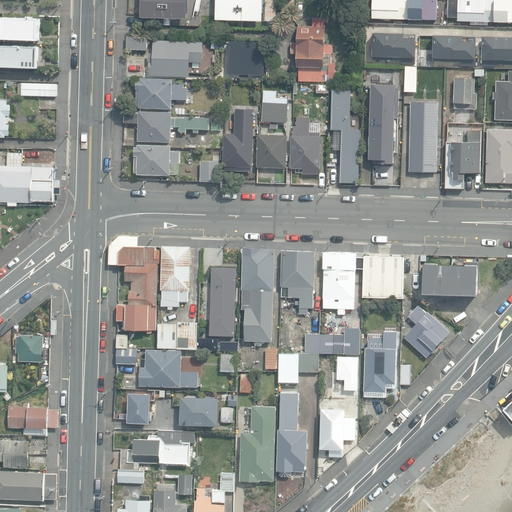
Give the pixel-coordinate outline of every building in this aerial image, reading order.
[(187,19),(188,19),(188,0),(141,0),(141,17),(187,19)] [(217,0),(217,19),(263,21),(263,0),(217,0)] [(265,21),(277,22),(278,1),(266,0),(265,21)] [(409,20),(409,0),(373,0),(373,19),(385,19),(385,21),(390,21),(390,19),(409,20)] [(409,0),(409,20),(437,21),(437,0),(409,0)] [(458,0),(459,2),(456,2),(456,10),(458,10),(457,21),(470,22),(470,23),(476,23),(476,22),(493,23),(494,0),(458,0)] [(511,0),(510,0),(494,0),(493,23),(511,23),(511,0)] [(299,67),(299,81),(329,81),(329,83),(336,83),(336,63),(325,63),(325,54),(334,54),(334,44),(326,44),(326,27),(325,27),(325,17),(312,17),(312,26),(296,25),(296,42),(290,42),(290,54),(296,54),(296,67),(299,67)] [(3,18),(2,40),(40,41),(41,20),(3,18)] [(421,64),(430,64),(430,37),(424,37),(425,28),(370,28),(369,63),(411,64),(411,62),(421,62),(421,64)] [(434,33),(433,56),(475,57),(475,41),(463,41),(464,34),(434,33)] [(511,58),(511,43),(509,44),(509,36),(483,35),(482,58),(511,58)] [(127,49),(148,50),(149,37),(127,36),(127,49)] [(151,76),(191,77),(191,63),(203,63),(204,42),(154,40),(154,53),(149,53),(149,62),(151,62),(151,76)] [(211,49),(219,49),(220,40),(208,40),(208,45),(211,45),(211,49)] [(1,67),(38,68),(39,48),(2,46),(1,55),(0,54),(0,65),(1,66),(1,67)] [(406,65),(405,92),(418,93),(419,66),(406,65)] [(495,120),(511,120),(511,71),(509,71),(509,82),(496,81),(496,92),(494,92),(494,100),(496,100),(495,120)] [(141,108),(173,109),(173,100),(188,101),(189,88),(185,88),(185,84),(174,84),(174,79),(141,78),(140,80),(137,80),(136,107),(139,107),(140,107),(140,108),(141,108)] [(454,109),(477,109),(477,94),(473,94),(474,78),(455,78),(454,109)] [(231,92),(244,92),(244,83),(232,82),(231,92)] [(22,95),(58,96),(58,84),(23,83),(22,95)] [(308,84),(295,83),(294,93),(307,94),(308,84)] [(373,164),(394,164),(397,85),(371,84),(369,160),(373,160),(373,164)] [(262,121),(288,123),(289,98),(277,97),(278,90),(264,89),(262,121)] [(0,137),(6,138),(7,135),(10,135),(11,124),(8,124),(8,116),(11,116),(11,105),(8,105),(8,101),(0,100),(0,137)] [(411,101),(411,135),(438,135),(439,102),(411,101)] [(473,121),(478,121),(481,115),(478,111),(473,111),(470,116),(473,121)] [(139,141),(172,142),(173,126),(181,126),(181,132),(187,133),(187,129),(194,129),(194,133),(199,133),(199,130),(210,130),(211,118),(185,117),(185,119),(172,118),(172,113),(139,112),(125,112),(125,123),(140,124),(139,141)] [(302,173),(310,173),(310,168),(321,169),(321,136),(320,136),(320,125),(311,125),(311,117),(300,117),(300,126),(294,126),(294,135),(292,135),(291,168),(303,169),(302,173)] [(224,169),(252,171),(252,167),(253,167),(254,134),(252,134),(253,127),(239,126),(240,118),(231,118),(230,133),(225,133),(223,166),(225,166),(224,169)] [(213,130),(222,130),(222,121),(213,121),(213,130)] [(337,169),(342,169),(342,166),(352,166),(353,130),(347,130),(347,126),(342,126),(342,130),(329,130),(328,150),(327,150),(327,166),(337,166),(337,169)] [(446,140),(445,188),(466,188),(466,173),(481,173),(482,129),(468,128),(468,141),(446,140)] [(487,182),(511,182),(511,129),(488,129),(487,182)] [(257,167),(287,168),(288,135),(258,134),(257,167)] [(437,172),(438,135),(411,135),(410,171),(437,172)] [(138,174),(171,175),(171,164),(180,164),(181,151),(171,151),(171,146),(139,145),(139,147),(138,147),(135,147),(134,173),(138,173),(138,174)] [(54,179),(55,167),(23,166),(23,152),(9,152),(8,165),(0,164),(0,201),(8,201),(8,207),(19,207),(19,202),(35,203),(35,201),(55,202),(55,194),(60,194),(61,180),(54,179)] [(213,182),(219,182),(219,161),(213,161),(202,160),(201,182),(213,182)] [(148,333),(153,333),(153,330),(157,330),(159,264),(160,264),(161,247),(139,246),(139,237),(120,236),(110,246),(110,264),(127,265),(126,281),(132,281),(132,290),(130,290),(129,301),(119,301),(119,321),(126,321),(126,330),(148,331),(148,333)] [(169,309),(173,309),(173,306),(180,306),(180,301),(189,301),(189,302),(189,290),(190,290),(192,247),(191,247),(165,246),(163,246),(162,290),(162,306),(168,306),(169,306),(169,309)] [(256,345),(262,345),(262,341),(272,341),(275,249),(244,248),(243,289),(244,289),(243,309),(246,309),(245,341),(256,341),(256,345)] [(299,313),(308,314),(308,308),(313,309),(314,290),(315,290),(317,251),(283,250),(281,297),(300,298),(300,301),(296,301),(296,305),(299,305),(299,313)] [(339,314),(346,314),(346,308),(355,308),(356,270),(356,269),(357,269),(358,252),(324,251),(324,268),(325,268),(324,308),(339,308),(339,314)] [(363,297),(403,298),(404,257),(364,256),(363,297)] [(422,294),(476,295),(477,266),(423,264),(422,294)] [(211,345),(230,345),(230,343),(237,343),(238,291),(207,290),(207,305),(205,305),(204,340),(211,340),(211,345)] [(405,338),(427,358),(451,332),(428,312),(427,313),(418,305),(408,317),(416,325),(405,338)] [(159,348),(198,349),(198,323),(178,322),(178,324),(159,324),(159,348)] [(321,353),(360,354),(361,327),(346,327),(346,334),(321,334),(321,353)] [(365,395),(387,396),(387,387),(396,387),(396,383),(397,383),(398,348),(397,348),(398,331),(396,331),(385,330),(384,330),(384,334),(384,337),(373,336),(368,341),(368,347),(366,347),(364,391),(365,391),(365,395)] [(320,353),(320,333),(307,333),(306,353),(320,353)] [(20,361),(44,361),(44,335),(21,334),(21,336),(17,336),(17,353),(20,353),(20,361)] [(117,347),(128,348),(129,335),(118,334),(117,347)] [(138,364),(138,348),(117,348),(117,363),(138,364)] [(266,369),(279,369),(279,348),(267,348),(266,369)] [(141,385),(198,387),(199,372),(182,371),(183,350),(147,349),(147,358),(141,358),(141,372),(140,373),(139,380),(141,382),(141,385)] [(229,365),(237,366),(237,353),(230,353),(229,365)] [(279,383),(300,383),(300,372),(319,372),(320,354),(280,353),(279,383)] [(320,362),(333,362),(333,354),(320,354),(320,362)] [(0,391),(2,391),(2,390),(7,390),(7,389),(8,389),(9,365),(0,364),(0,391)] [(401,384),(411,384),(411,365),(401,364),(401,384)] [(241,392),(252,392),(252,374),(241,374),(241,392)] [(335,377),(326,377),(325,394),(334,395),(335,377)] [(282,477),(289,477),(291,475),(291,471),(305,471),(306,465),(308,465),(308,430),(298,430),(299,393),(282,392),(281,429),(279,429),(277,471),(280,471),(280,476),(282,477)] [(0,397),(0,398),(4,403),(10,398),(6,393),(0,397)] [(129,422),(150,423),(151,394),(130,393),(129,422)] [(193,427),(196,427),(197,424),(204,424),(203,426),(206,427),(206,424),(219,424),(220,398),(183,397),(182,423),(193,424),(193,427)] [(322,470),(333,470),(333,469),(334,469),(334,466),(348,455),(350,455),(351,415),(349,415),(350,410),(332,410),(333,397),(322,397),(322,415),(321,415),(319,468),(322,468),(322,470)] [(511,401),(503,409),(511,418),(511,401)] [(24,434),(48,436),(48,429),(49,428),(49,427),(50,409),(50,407),(30,406),(30,403),(25,403),(25,406),(10,405),(10,427),(24,427),(24,434)] [(276,480),(278,406),(253,405),(252,430),(242,430),(241,482),(261,483),(261,480),(276,480)] [(233,423),(234,406),(222,406),(221,422),(233,423)] [(122,469),(140,469),(140,463),(161,463),(161,462),(191,463),(192,442),(195,442),(196,431),(159,430),(158,435),(150,435),(149,438),(136,438),(136,449),(122,448),(122,469)] [(5,467),(29,468),(30,440),(2,439),(2,441),(0,441),(0,447),(1,447),(0,460),(5,461),(5,467)] [(0,498),(45,501),(46,472),(0,469),(0,498)] [(118,482),(145,483),(145,470),(119,469),(118,482)] [(195,511),(226,511),(227,491),(235,491),(236,472),(222,472),(221,489),(197,488),(195,511)] [(179,493),(193,494),(193,475),(179,475),(179,493)] [(188,511),(189,507),(185,504),(177,504),(178,490),(155,489),(154,511),(188,511)] [(151,511),(152,500),(151,500),(151,496),(141,495),(141,500),(127,499),(127,508),(120,508),(119,511),(151,511)]
